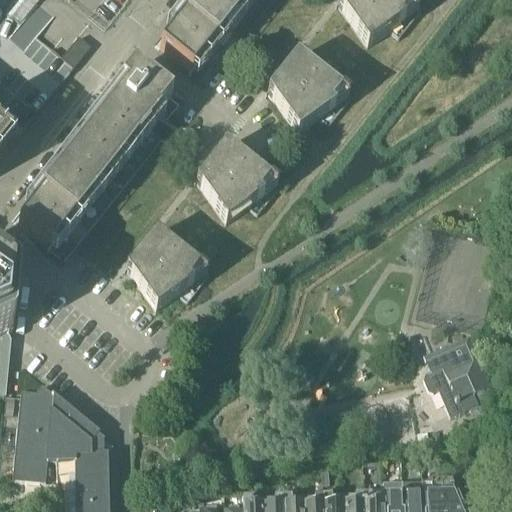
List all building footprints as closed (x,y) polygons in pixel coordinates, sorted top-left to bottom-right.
[(199,0),(159,51),(190,75),(188,78),(188,79),(251,0),(199,0)] [(419,16),(400,0),(349,0),(335,10),(335,11),(337,10),(366,51),(388,35),(398,43),(419,16)] [(0,142),(10,150),(89,51),(77,41),(59,63),(35,41),(53,18),(37,4),(18,27),(0,13),(0,142)] [(350,103),(296,60),(281,79),(286,82),(265,98),(265,99),(267,98),(296,138),(318,122),(328,130),(350,103)] [(171,101),(133,71),(108,103),(113,107),(17,227),(36,243),(48,252),(46,255),(47,255),(153,123),(171,101)] [(0,166),(12,151),(10,150),(0,142),(0,166)] [(278,192),(225,150),(224,149),(209,168),(215,172),(193,187),(194,188),(196,187),(225,228),(247,212),(256,220),(278,192)] [(186,307),(208,280),(154,237),(140,255),(145,260),(123,275),(124,276),(126,274),(155,316),(177,300),(186,307)] [(12,337),(17,284),(0,272),(0,400),(4,401),(10,345),(7,339),(12,337)] [(489,393),(467,341),(422,361),(429,378),(425,380),(423,385),(427,396),(432,398),(437,396),(449,423),(477,411),(473,400),(489,393)] [(98,438),(41,390),(35,398),(20,397),(11,485),(45,488),(47,466),(55,466),(56,487),(60,500),(61,511),(107,511),(106,458),(102,458),(102,446),(103,444),(97,439),(98,438)] [(4,419),(12,420),(14,403),(5,402),(4,419)] [(432,499),(422,499),(422,511),(460,511),(449,485),(432,485),(432,499)] [(402,511),(402,500),(402,486),(382,487),(383,501),(383,511),(402,511)] [(412,500),(402,500),(402,511),(422,511),(422,499),(421,486),(411,486),(412,500)] [(342,511),(342,503),(342,498),(330,498),(330,499),(328,499),(321,500),(321,511),(342,511)] [(362,511),(362,498),(353,498),(354,502),(342,503),(342,511),(362,511)] [(372,498),(362,498),(362,511),(383,511),(383,501),(372,501),(372,498)] [(321,511),(321,500),(313,500),(313,504),(302,504),(302,511),(321,511)] [(273,505),(262,506),(262,511),(282,511),(282,501),(273,502),(273,505)] [(302,511),(302,504),(290,505),(290,501),(282,501),(282,511),(302,511)] [(262,511),(262,506),(261,506),(261,505),(249,506),(249,502),(241,502),(241,511),(242,511),(262,511)]
